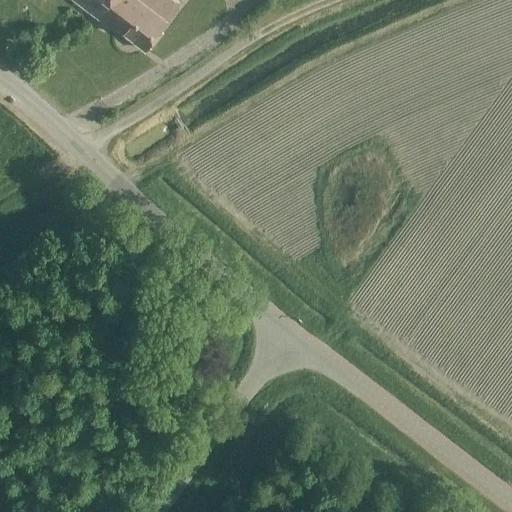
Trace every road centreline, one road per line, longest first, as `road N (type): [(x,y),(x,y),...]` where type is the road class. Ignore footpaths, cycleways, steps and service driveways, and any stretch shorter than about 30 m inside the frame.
road 1 (tertiary): [(511,505),(285,333)]
road 2 (tertiary): [(285,333),(81,149)]
road 3 (unclassified): [(158,511),(285,333)]
